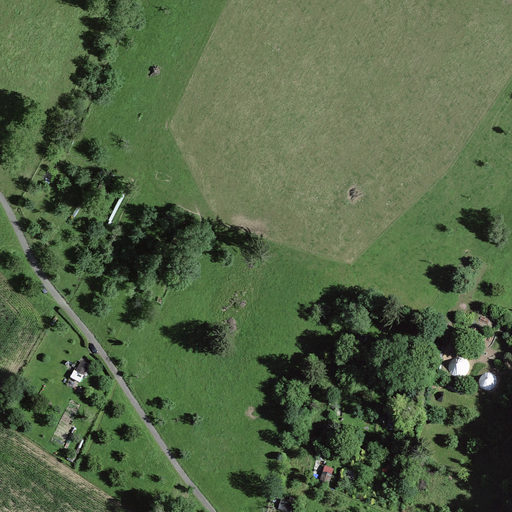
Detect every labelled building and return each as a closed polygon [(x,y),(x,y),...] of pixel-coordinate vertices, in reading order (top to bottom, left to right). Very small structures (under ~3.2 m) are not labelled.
[(108,190),(110,185),(102,182),(100,186),(108,190)] [(177,229),(173,239),(180,242),(184,232),(177,229)] [(326,360),(317,357),(315,362),(317,363),(315,370),(322,373),(326,360)] [(86,368),(81,365),(77,371),(82,374),(86,368)] [(400,419),(390,417),(388,427),(397,428),(398,422),(399,422),(400,419)] [(331,475),(332,471),(328,469),(326,474),(323,473),(320,482),(331,486),(334,476),(331,475)]
